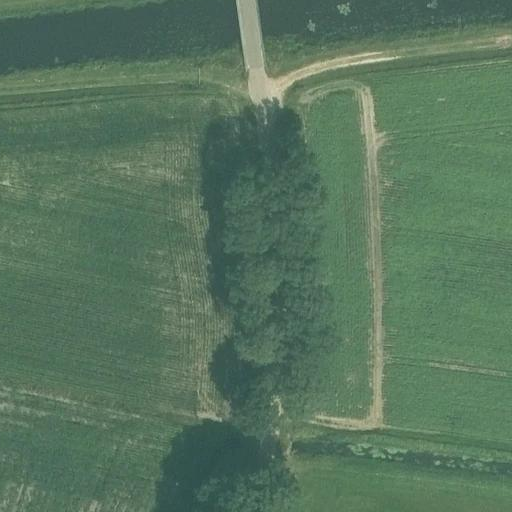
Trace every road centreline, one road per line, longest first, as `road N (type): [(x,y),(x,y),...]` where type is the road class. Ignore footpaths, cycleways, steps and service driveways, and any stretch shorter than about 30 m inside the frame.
road 1 (unclassified): [(254,511),(285,395),(286,342),(279,209),(250,0)]
road 2 (track): [(511,43),(329,66),(263,93)]
